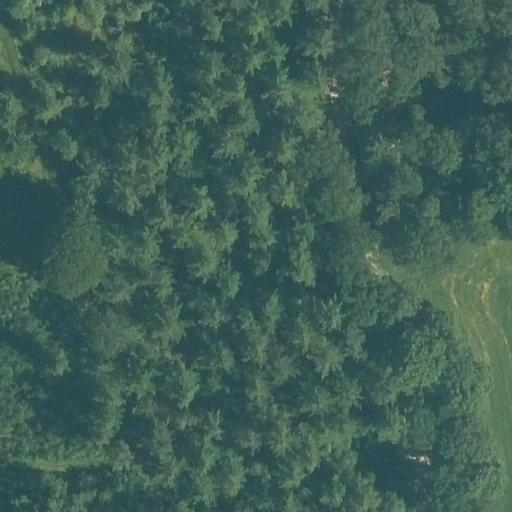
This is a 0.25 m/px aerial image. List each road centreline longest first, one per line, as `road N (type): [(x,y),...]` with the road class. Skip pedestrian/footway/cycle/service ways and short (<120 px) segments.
road 1 (track): [(0,20),(174,511)]
road 2 (track): [(427,511),(347,156),(333,0)]
road 3 (track): [(511,210),(364,237)]
